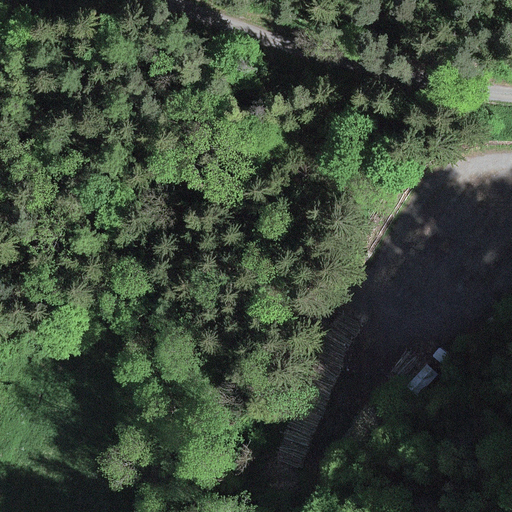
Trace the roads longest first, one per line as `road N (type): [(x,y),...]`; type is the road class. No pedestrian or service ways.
road 1 (track): [(168,0),(416,80),(511,93)]
road 2 (track): [(511,216),(447,257),(395,322),(364,394)]
